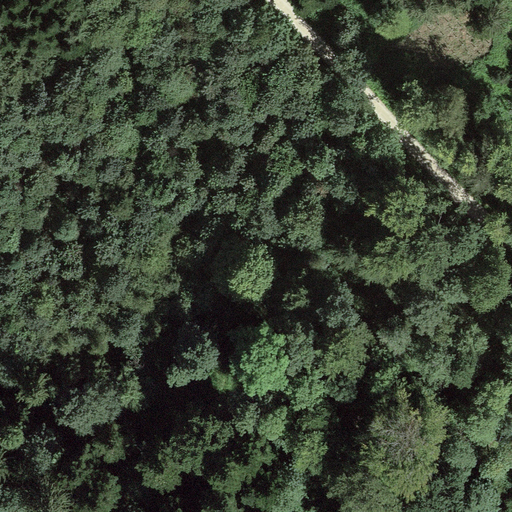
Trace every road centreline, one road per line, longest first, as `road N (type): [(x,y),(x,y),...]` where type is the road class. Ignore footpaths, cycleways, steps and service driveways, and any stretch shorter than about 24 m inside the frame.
road 1 (track): [(511,246),(491,233),(276,0)]
road 2 (track): [(0,91),(126,0)]
